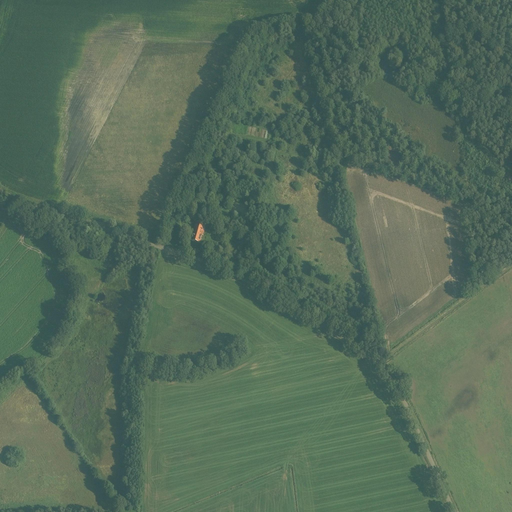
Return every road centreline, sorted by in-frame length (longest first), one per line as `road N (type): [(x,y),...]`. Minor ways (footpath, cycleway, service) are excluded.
road 1 (unclassified): [(453,511),(401,396),(350,342),(224,269),(0,191)]
road 2 (track): [(511,261),(376,363)]
